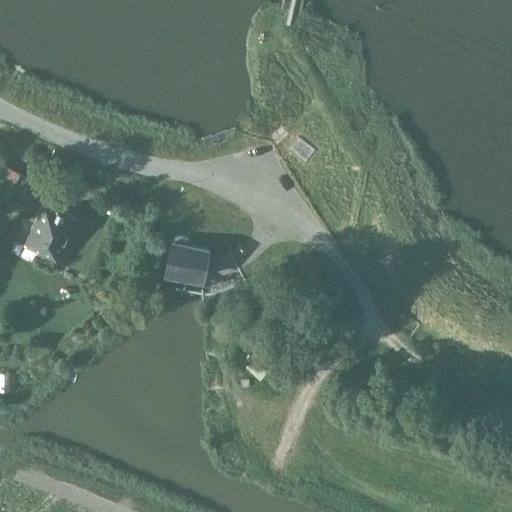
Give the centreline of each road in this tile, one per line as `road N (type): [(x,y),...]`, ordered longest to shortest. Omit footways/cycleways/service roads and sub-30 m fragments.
road 1 (unclassified): [(0,109),(244,198)]
road 2 (track): [(511,417),(390,339),(327,251)]
